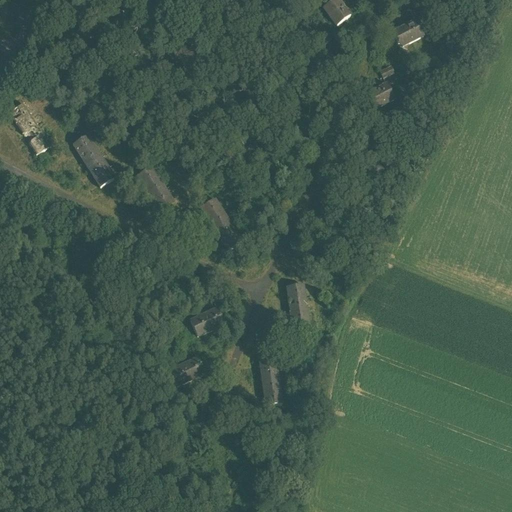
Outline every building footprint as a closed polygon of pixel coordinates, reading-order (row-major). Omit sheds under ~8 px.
[(351,17),(337,0),(336,0),(322,10),(336,28),(351,17)] [(419,4),(408,10),(412,17),(423,12),(419,4)] [(415,22),(392,34),(400,50),(423,38),(415,22)] [(343,29),(333,36),(338,43),(348,36),(343,29)] [(390,67),(379,73),(383,81),(394,75),(390,67)] [(386,85),(366,96),(375,112),(394,102),(386,85)] [(23,106),(9,115),(16,126),(30,117),(23,106)] [(30,117),(16,126),(23,136),(37,127),(30,117)] [(37,127),(23,136),(29,147),(43,138),(37,127)] [(43,138),(29,147),(36,158),(50,149),(43,138)] [(87,138),(73,147),(79,158),(94,148),(87,138)] [(94,148),(79,158),(86,168),(101,159),(94,148)] [(101,159),(86,168),(93,179),(108,170),(101,159)] [(151,169),(136,179),(143,190),(158,180),(151,169)] [(115,180),(108,170),(93,179),(100,190),(115,180)] [(158,180),(143,190),(150,200),(165,191),(158,180)] [(165,191),(150,200),(157,211),(172,202),(165,191)] [(214,201),(200,211),(206,222),(221,212),(214,201)] [(172,202),(157,211),(164,222),(179,212),(172,202)] [(221,212),(206,222),(213,232),(228,223),(221,212)] [(228,223),(213,232),(220,243),(235,234),(228,223)] [(235,234),(220,243),(227,254),(242,244),(235,234)] [(303,287),(286,289),(287,302),(305,300),(303,287)] [(305,300),(287,302),(289,315),(307,312),(305,300)] [(217,310),(203,316),(211,333),(224,327),(217,310)] [(307,312),(289,315),(291,327),(308,325),(307,312)] [(203,316),(189,323),(197,340),(211,333),(203,316)] [(308,325),(291,327),(293,340),(310,337),(308,325)] [(275,356),(257,358),(259,371),(277,368),(275,356)] [(196,360),(183,366),(191,383),(204,377),(196,360)] [(183,366),(170,372),(177,389),(191,383),(183,366)] [(277,368),(259,371),(261,383),(278,381),(277,368)] [(278,381),(261,383),(263,396),(280,394),(278,381)] [(280,394),(263,396),(265,409),(282,406),(280,394)]
